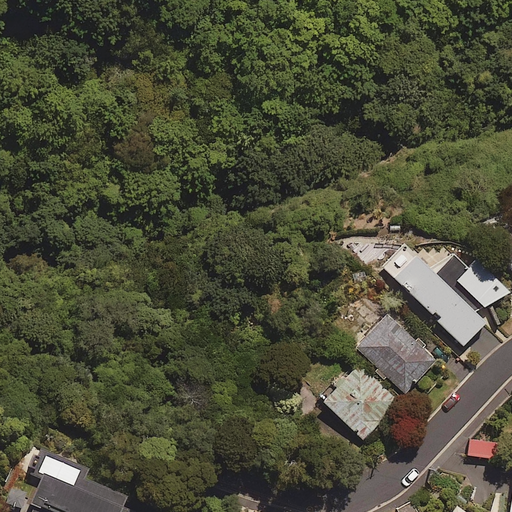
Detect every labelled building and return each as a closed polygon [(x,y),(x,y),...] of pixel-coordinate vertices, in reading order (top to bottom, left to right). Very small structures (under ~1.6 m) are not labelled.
[(511,237),(503,241),(511,264),(511,237)] [(483,324),(472,313),(508,295),(473,261),(466,269),(451,254),(432,274),(401,245),(378,269),(461,347),(483,324)] [(353,350),(375,369),(372,372),(383,382),(386,379),(403,395),(433,361),(383,317),(353,350)] [(395,402),(354,365),(320,403),(362,440),(395,402)] [(496,444),(469,440),(467,456),(494,460),(496,444)] [(130,492),(47,456),(39,475),(43,477),(27,511),(139,511),(125,505),(130,492)] [(31,493),(14,486),(6,504),(23,511),(31,493)]
